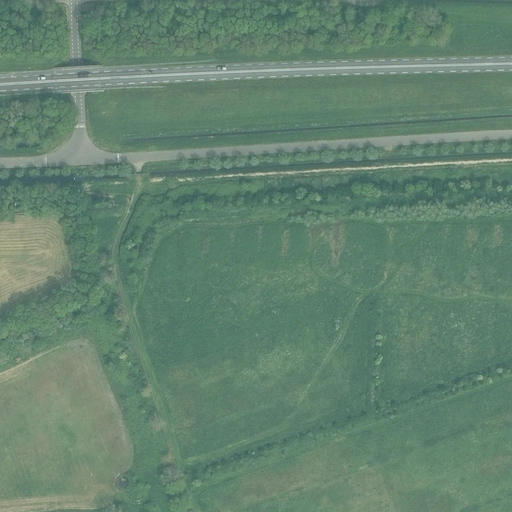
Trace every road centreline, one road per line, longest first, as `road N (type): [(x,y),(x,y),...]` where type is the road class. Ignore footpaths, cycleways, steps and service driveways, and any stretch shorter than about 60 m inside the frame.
road 1 (primary): [(0,85),(511,63)]
road 2 (unclassified): [(80,160),(511,134)]
road 3 (unclassified): [(80,160),(73,0)]
